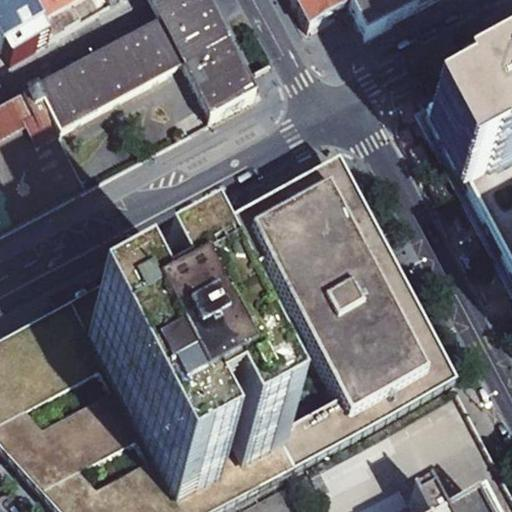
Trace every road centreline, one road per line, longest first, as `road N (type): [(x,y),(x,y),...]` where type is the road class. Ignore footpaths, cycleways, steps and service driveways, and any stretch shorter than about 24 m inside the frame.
road 1 (residential): [(332,108),(292,140),(0,292)]
road 2 (residential): [(332,108),(371,141),(511,400)]
road 3 (residential): [(332,108),(511,7)]
road 4 (residential): [(0,88),(170,0)]
road 5 (residential): [(253,0),(300,81),(332,108)]
